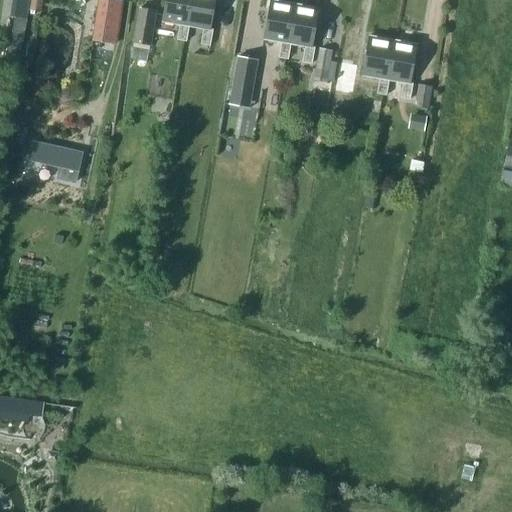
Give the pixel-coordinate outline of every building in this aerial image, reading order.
[(28,0),(12,0),(10,15),(27,17),(28,0)] [(30,0),(29,10),(40,11),(42,0),(30,0)] [(99,0),(93,40),(115,44),(121,0),(118,0),(99,0)] [(186,41),(189,26),(186,25),(190,0),(165,0),(162,21),(179,24),(177,40),(186,41)] [(190,0),(186,25),(189,26),(203,28),(200,44),(210,45),(213,29),(210,29),(215,0),(190,0)] [(288,59),(291,43),(288,43),(294,4),(270,0),(263,39),(281,42),(278,58),(288,59)] [(288,43),(291,43),(305,46),(302,62),(311,63),(314,47),(312,47),(318,9),(294,4),(288,43)] [(157,11),(138,7),(132,42),(150,46),(157,11)] [(229,53),(234,29),(222,26),(216,50),(229,53)] [(386,95),(389,80),(386,79),(393,41),(368,36),(361,75),(379,78),(377,94),(386,95)] [(386,79),(389,80),(403,82),(401,98),(410,100),(413,83),(410,83),(417,45),(393,41),(386,79)] [(330,62),(332,50),(319,48),(315,72),(313,80),(326,83),(326,81),(334,82),(337,64),(330,62)] [(258,60),(237,56),(228,104),(249,108),(258,60)] [(89,96),(107,98),(111,64),(94,62),(89,96)] [(334,91),(352,94),(357,66),(339,62),(334,91)] [(175,93),(175,84),(150,84),(150,93),(175,93)] [(414,106),(428,109),(432,86),(418,84),(414,106)] [(60,167),(58,179),(75,182),(82,153),(33,142),(29,160),(60,167)] [(0,426),(39,431),(43,399),(0,393),(0,426)]
